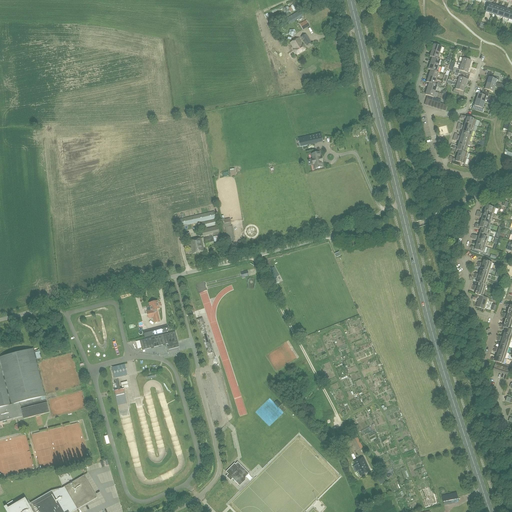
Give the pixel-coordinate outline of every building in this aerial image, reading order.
[(493,6),(491,5),(492,4),(491,3),(491,0),(488,0),(488,2),(488,4),(486,12),(493,15),(495,6),(496,2),(494,2),(493,6)] [(292,12),(292,9),(297,9),(296,3),(292,3),(293,6),(283,7),(284,11),(287,10),(287,12),(292,12)] [(498,16),(501,8),(502,4),(500,4),(499,8),(495,6),(493,15),(498,16)] [(504,18),(507,10),(508,6),(506,5),(504,9),(501,8),(498,16),(504,18)] [(289,25),(303,16),(300,11),(286,19),(289,25)] [(303,31),(310,26),(306,21),(299,25),(303,31)] [(301,38),(306,47),(311,44),(306,35),(301,38)] [(302,45),(298,38),(290,44),(294,50),(296,55),(306,49),(303,45),(302,45)] [(434,44),(432,51),(440,53),(442,47),(434,44)] [(438,59),(440,53),(432,51),(430,57),(432,57),(438,59)] [(472,61),(468,60),(469,57),(463,55),(462,58),(463,59),(462,62),(459,61),(458,63),(461,64),(470,67),(472,61)] [(441,60),(438,59),(432,57),(430,63),(439,66),(441,60)] [(440,66),(439,66),(430,63),(429,69),(431,70),(437,72),(438,72),(440,66)] [(468,73),(470,67),(461,64),(460,70),(456,69),(455,72),(459,74),(464,75),(465,72),(468,73)] [(439,73),(438,72),(437,72),(431,70),(429,76),(437,79),(439,73)] [(497,80),(498,81),(500,75),(494,73),(493,78),(489,77),(487,83),(495,86),(501,88),(502,84),(500,83),(499,84),(496,83),(497,80)] [(463,78),(464,75),(459,74),(458,77),(459,77),(458,81),(455,80),(454,82),(448,80),(466,86),(468,80),(463,78)] [(436,83),(437,79),(429,76),(428,78),(427,79),(426,82),(429,83),(437,85),(438,84),(436,83)] [(464,92),(466,86),(448,80),(447,83),(451,84),(450,85),(452,85),(457,86),(456,89),(454,88),(453,92),(459,94),(460,91),(464,92)] [(438,86),(437,85),(429,83),(428,89),(436,92),(438,86)] [(493,92),(495,86),(487,83),(485,89),(484,89),(483,92),(489,94),(490,91),(493,92)] [(434,98),(436,92),(428,89),(425,95),(428,96),(427,99),(430,99),(433,100),(433,98),(434,98)] [(485,99),(486,96),(488,97),(489,94),(483,92),(482,95),(478,93),(476,99),(491,104),(492,101),(485,99)] [(483,108),(484,102),(491,104),(476,99),(474,106),(477,106),(475,110),(483,113),(484,109),(483,108)] [(477,120),(467,117),(461,115),(460,118),(463,119),(463,118),(467,119),(466,122),(475,125),(477,120)] [(435,123),(438,128),(445,125),(442,120),(435,123)] [(473,131),(475,125),(466,122),(464,126),(461,125),(461,123),(458,123),(458,126),(473,131)] [(471,136),(473,131),(458,126),(457,129),(459,130),(459,129),(463,130),(462,133),(471,136)] [(470,142),(471,136),(462,133),(461,137),(457,136),(458,134),(455,133),(454,137),(470,142)] [(299,138),(301,147),(316,144),(316,142),(323,141),(321,135),(315,136),(314,135),(299,138)] [(468,147),(470,142),(454,137),(453,140),(456,141),(456,140),(459,141),(458,144),(468,147)] [(466,153),(468,147),(458,144),(457,148),(454,147),(455,145),(451,144),(450,148),(451,148),(453,148),(466,153)] [(469,153),(466,153),(451,148),(450,148),(452,148),(452,152),(454,152),(454,151),(458,152),(457,156),(467,159),(469,153)] [(323,167),(319,152),(312,154),(315,169),(323,167)] [(465,164),(467,159),(457,156),(456,159),(452,158),(452,157),(450,156),(449,159),(453,161),(452,164),(459,166),(460,163),(465,164)] [(498,210),(495,209),(496,208),(482,204),(481,206),(486,207),(484,211),(494,214),(494,213),(497,214),(498,210)] [(492,219),(494,214),(484,211),(483,214),(480,213),(481,212),(477,211),(476,214),(492,219)] [(201,229),(217,225),(214,212),(177,220),(179,227),(200,223),(201,229)] [(490,225),(492,219),(476,214),(476,216),(478,217),(482,218),(481,222),(490,225)] [(489,230),(490,225),(481,222),(480,225),(476,224),(475,226),(477,226),(489,230)] [(232,226),(225,228),(227,242),(234,241),(232,226)] [(477,226),(475,226),(475,228),(481,230),(480,233),(489,236),(491,231),(489,230),(477,226)] [(203,235),(218,232),(217,227),(201,230),(203,235)] [(488,242),(489,236),(480,233),(479,236),(472,234),(472,236),(488,242)] [(486,247),(488,242),(472,236),(471,239),(473,239),(477,241),(476,244),(486,247)] [(206,247),(214,246),(212,237),(204,239),(206,247)] [(201,239),(195,240),(198,253),(204,251),(201,239)] [(198,253),(195,240),(190,241),(193,254),(198,253)] [(483,255),(486,247),(476,244),(475,247),(471,246),(471,248),(478,251),(477,253),(483,255)] [(479,262),(478,264),(491,269),(492,263),(484,260),(483,264),(479,262)] [(489,274),(491,269),(478,264),(477,267),(481,268),(480,271),(489,274)] [(272,268),(268,271),(272,279),(276,277),(272,268)] [(487,280),(489,274),(480,271),(479,275),(475,273),(474,275),(487,280)] [(485,285),(487,280),(474,275),(473,278),(478,279),(477,282),(479,283),(485,285)] [(483,297),(485,291),(473,287),(472,290),(477,291),(475,294),(483,297)] [(488,298),(483,297),(475,294),(474,298),(479,299),(476,307),(482,309),(481,310),(484,312),(485,310),(488,298)] [(156,309),(159,308),(157,301),(150,303),(151,310),(147,311),(149,318),(153,317),(154,323),(160,322),(156,309)] [(511,324),(511,318),(502,315),(501,317),(506,319),(505,322),(511,324)] [(207,354),(213,352),(202,318),(196,320),(207,354)] [(151,335),(169,331),(167,326),(150,330),(151,335)] [(511,330),(510,330),(501,327),(501,329),(505,331),(504,334),(511,336),(511,330)] [(175,332),(140,341),(142,350),(168,344),(169,347),(168,347),(169,350),(178,347),(179,347),(177,341),(175,332)] [(511,342),(511,338),(511,336),(504,334),(503,337),(498,336),(498,338),(511,342)] [(509,348),(511,342),(498,338),(497,340),(502,342),(500,345),(509,348)] [(507,353),(509,348),(500,345),(499,348),(495,347),(494,349),(507,353)] [(46,396),(37,360),(41,359),(39,350),(35,351),(34,348),(0,356),(0,422),(23,416),(24,419),(50,412),(46,396)] [(505,359),(507,353),(494,349),(493,351),(498,353),(497,356),(505,359)] [(504,364),(505,359),(497,356),(496,359),(491,358),(491,360),(504,364)] [(50,415),(77,411),(77,408),(84,407),(82,392),(47,397),(50,415)] [(351,440),(356,451),(363,448),(357,437),(351,440)] [(353,462),(360,476),(370,471),(363,457),(353,462)] [(392,469),(389,459),(386,460),(385,457),(383,458),(384,462),(382,463),(385,471),(392,469)] [(234,463),(226,472),(228,474),(226,476),(230,481),(233,479),(238,484),(249,474),(244,469),(237,462),(235,464),(234,463)] [(72,511),(97,498),(84,475),(62,488),(52,491),(29,504),(25,498),(8,508),(9,511),(72,511)] [(440,495),(443,505),(457,502),(455,492),(440,495)]
